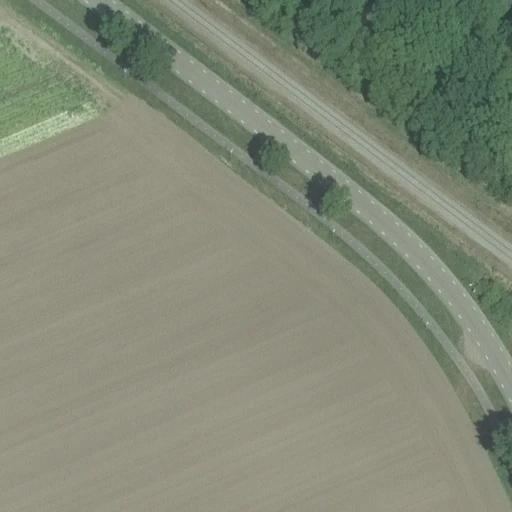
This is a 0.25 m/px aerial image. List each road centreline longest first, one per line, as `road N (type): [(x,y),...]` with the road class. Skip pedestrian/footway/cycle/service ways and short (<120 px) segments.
road 1 (tertiary): [(511,378),(462,297),(325,174),(96,0)]
road 2 (track): [(511,138),(481,0)]
